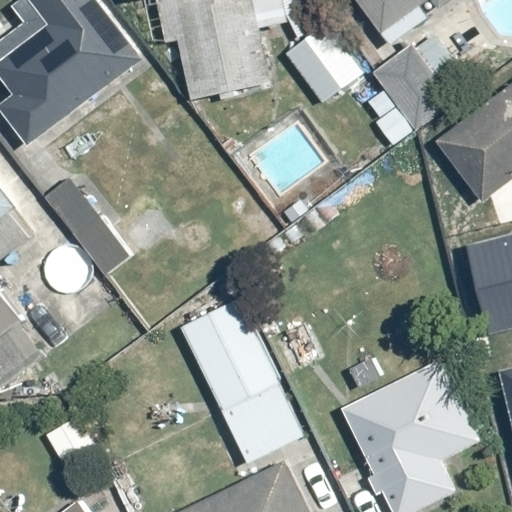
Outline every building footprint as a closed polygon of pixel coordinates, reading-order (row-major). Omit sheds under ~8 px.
[(14,0),(35,27),(0,54),(0,59),(20,85),(0,100),(0,103),(32,146),(147,58),(103,0),(14,0)] [(318,13),(314,0),(111,0),(113,7),(141,0),(155,0),(165,37),(183,32),(200,98),(278,78),(265,27),(294,19),(300,40),(287,48),(326,104),(372,73),(333,17),(321,25),(318,13)] [(364,0),(398,45),(437,16),(428,4),(433,0),(439,0),(447,9),(458,0),(364,0)] [(385,86),(370,96),(383,116),(381,118),(397,143),(483,85),(442,25),(375,70),(385,86)] [(82,176),(50,200),(108,277),(140,253),(82,176)] [(0,281),(0,259),(34,234),(0,187),(0,387),(51,351),(0,281)] [(310,433),(242,292),(186,319),(254,460),(310,433)] [(478,440),(436,361),(347,408),(401,511),(413,511),(461,487),(445,458),(478,440)] [(62,386),(31,407),(66,459),(97,439),(62,386)] [(184,511),(316,511),(291,460),(184,511)] [(121,511),(97,481),(57,511),(121,511)]
